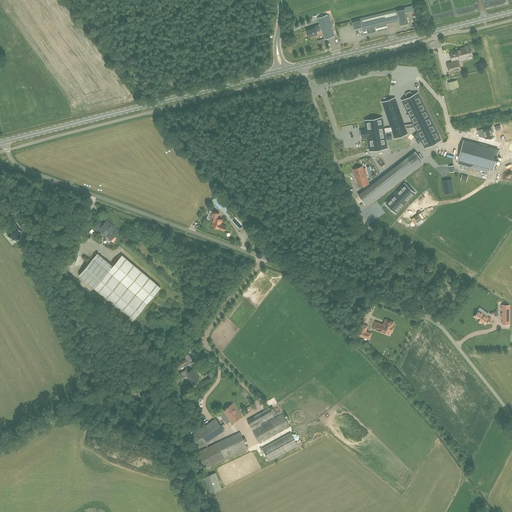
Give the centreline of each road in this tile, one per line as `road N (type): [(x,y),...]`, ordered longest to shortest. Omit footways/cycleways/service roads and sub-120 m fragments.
road 1 (unclassified): [(264,258),(34,174),(18,166),(4,141)]
road 2 (secondary): [(4,141),(280,70)]
road 3 (unclassified): [(427,308),(353,212),(303,65)]
road 4 (secondary): [(303,65),(511,12)]
road 5 (unclassified): [(420,316),(264,258)]
